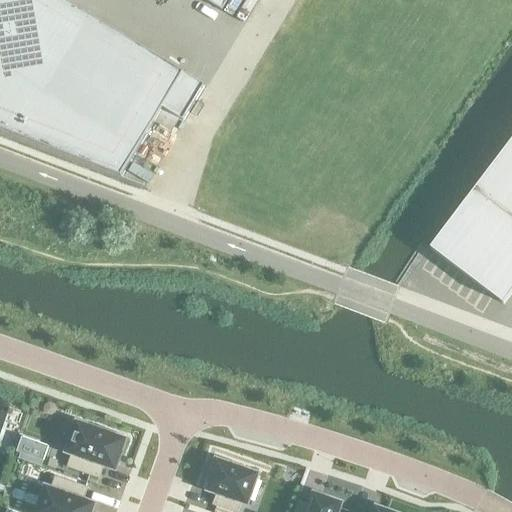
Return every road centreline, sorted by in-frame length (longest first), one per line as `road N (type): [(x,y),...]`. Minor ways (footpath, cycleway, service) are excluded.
road 1 (unclassified): [(327,281),(0,158)]
road 2 (residential): [(183,413),(262,423),(400,468),(499,511)]
road 3 (unclassified): [(327,281),(511,349)]
road 4 (residential): [(0,347),(183,413)]
